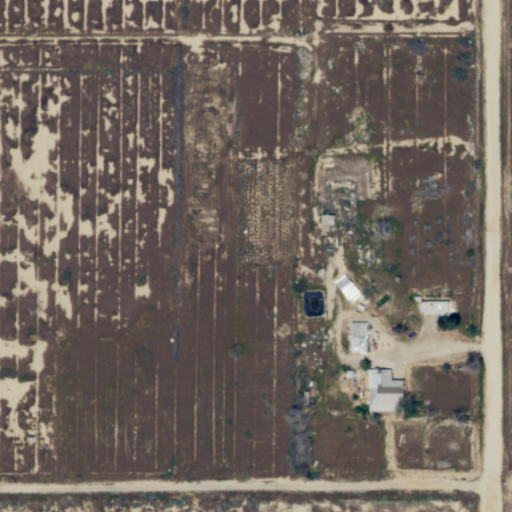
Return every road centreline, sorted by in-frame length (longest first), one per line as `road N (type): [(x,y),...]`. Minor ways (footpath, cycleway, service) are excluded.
road 1 (residential): [(491,511),(491,0)]
road 2 (track): [(492,483),(0,487)]
